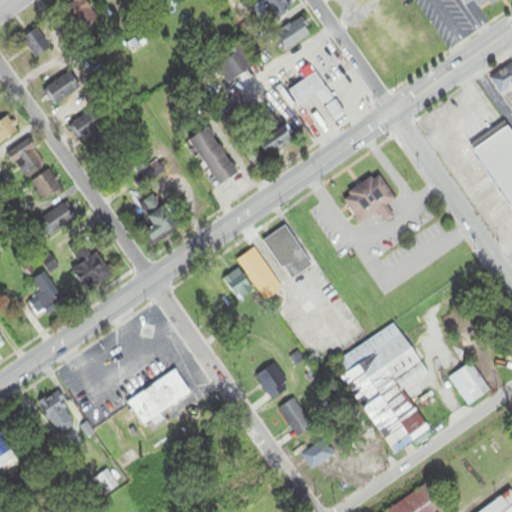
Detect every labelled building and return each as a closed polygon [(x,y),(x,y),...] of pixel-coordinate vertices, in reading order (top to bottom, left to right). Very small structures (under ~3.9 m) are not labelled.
[(291,10),(284,0),(263,0),(261,2),(274,21),(291,10)] [(311,37),(300,19),(275,35),(285,52),(311,37)] [(23,39),(35,59),(51,50),(38,29),(23,39)] [(251,69),(236,46),(212,62),(228,85),(251,69)] [(511,64),(490,78),(511,112),(511,64)] [(52,106),(81,89),(72,73),(43,89),(52,106)] [(316,95),(335,123),(344,117),(315,73),(288,91),(298,106),(316,95)] [(103,126),(92,111),(68,127),(79,143),(103,126)] [(0,146),(19,134),(8,118),(0,122),(0,146)] [(511,130),(508,123),(472,145),(511,210),(511,130)] [(292,137),(280,126),(259,147),(271,158),(292,137)] [(192,139),(217,187),(236,177),(212,128),(192,139)] [(28,180),(40,169),(29,157),(38,148),(28,138),(7,157),(28,180)] [(64,190),(50,171),(31,184),(45,203),(64,190)] [(359,225),(379,213),(386,224),(396,218),(388,205),(395,201),(379,175),(342,197),(359,225)] [(155,197),(139,206),(152,228),(145,232),(152,243),(174,229),(155,197)] [(49,238),(77,217),(66,203),(38,223),(49,238)] [(311,268),(287,226),(264,240),(288,281),(311,268)] [(239,259),(262,301),(280,291),(257,249),(239,259)] [(70,269),(87,294),(111,277),(95,253),(70,269)] [(237,302),(253,292),(240,269),(223,279),(237,302)] [(34,318),(61,311),(53,276),(35,281),(39,297),(30,299),(34,318)] [(333,364),(390,458),(431,433),(406,392),(429,378),(396,324),(333,364)] [(490,390),(469,364),(449,380),(470,406),(490,390)] [(271,401),(290,390),(275,365),(256,376),(271,401)] [(192,397),(176,372),(128,402),(143,427),(152,421),(153,422),(192,397)] [(55,435),(74,427),(60,394),(41,401),(55,435)] [(278,410),(297,439),(313,428),(294,400),(278,410)] [(17,457),(0,434),(0,469),(0,470),(17,457)] [(117,488),(108,471),(93,480),(102,497),(117,488)] [(448,511),(430,484),(386,511),(448,511)] [(511,501),(507,505),(503,498),(483,511),(506,511),(511,508),(511,501)]
